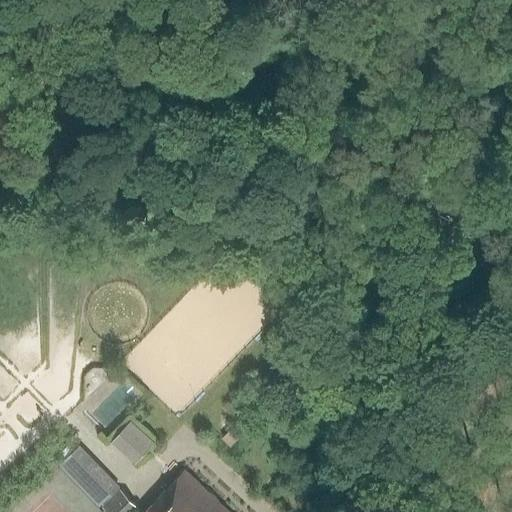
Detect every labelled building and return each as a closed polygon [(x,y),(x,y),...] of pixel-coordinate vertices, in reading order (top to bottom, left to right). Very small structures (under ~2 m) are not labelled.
[(128,414),(106,437),(130,461),(152,438),(128,414)] [(229,431),(220,439),(228,448),(237,440),(229,431)] [(118,486),(81,447),(61,466),(99,505),(118,486)] [(228,511),(184,470),(144,511),(228,511)] [(133,511),(137,507),(119,490),(102,508),(106,511),(133,511)]
